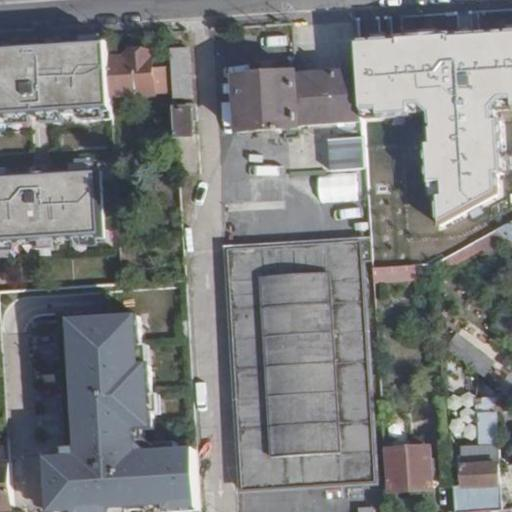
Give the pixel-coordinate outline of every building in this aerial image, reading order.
[(111,45),(48,49),(48,53),(112,50),(111,45)] [(417,45),(361,48),(363,73),(365,111),(421,107),(417,45)] [(48,49),(0,51),(0,118),(44,115),(44,109),(55,109),(55,115),(85,113),(86,120),(116,117),(115,98),(112,61),(112,50),(48,53),(48,49)] [(492,110),(489,52),(476,53),(477,50),(459,52),(458,56),(441,57),(443,106),(464,105),(464,94),(477,93),(479,111),(492,110)] [(188,51),(171,51),(175,102),(190,100),(188,51)] [(137,60),(112,61),(115,98),(170,94),(169,71),(157,72),(155,56),(137,56),(137,60)] [(301,77),(304,130),(366,126),(365,111),(363,73),(301,77)] [(304,130),(301,77),(241,80),(244,136),(304,132),(304,130)] [(192,107),(175,108),(180,175),(200,174),(197,138),(194,138),(193,122),(192,107)] [(370,177),(368,146),(332,148),(334,179),(370,177)] [(104,170),(0,176),(0,244),(108,237),(104,170)] [(511,213),(499,221),(500,231),(511,224),(511,213)] [(511,224),(500,231),(507,237),(511,240),(511,224)] [(500,231),(477,244),(483,250),(491,256),(507,237),(500,231)] [(245,489),(378,482),(362,242),(229,250),(245,489)] [(477,244),(439,266),(447,271),(483,250),(477,244)] [(134,246),(124,246),(125,266),(135,265),(134,246)] [(414,265),(375,267),(375,282),(415,281),(414,265)] [(146,307),(79,312),(89,450),(58,453),(62,503),(205,493),(201,442),(147,445),(146,423),(163,422),(158,358),(149,358),(146,307)] [(456,332),(443,348),(482,377),(494,361),(456,332)] [(511,406),(511,395),(508,393),(501,403),(510,409),(511,406)] [(411,423),(386,424),(387,453),(393,453),(394,493),(434,491),(432,451),(412,451),(411,423)] [(457,487),(458,511),(479,511),(505,511),(500,445),(496,445),(496,457),(479,458),(478,452),(469,453),(469,458),(464,459),(465,469),(463,469),(464,486),(457,487)]
